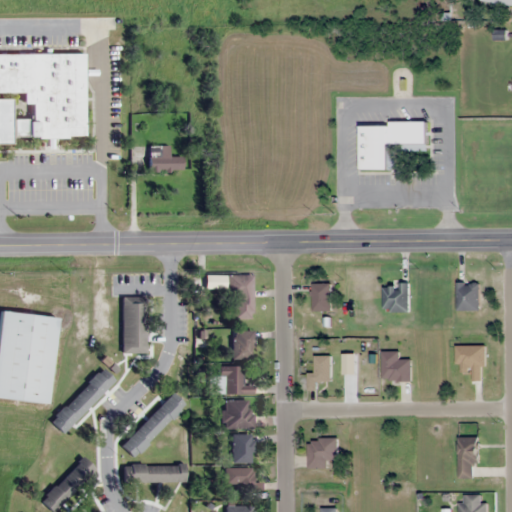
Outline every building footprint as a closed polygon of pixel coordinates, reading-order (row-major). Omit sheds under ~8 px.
[(82,53),(0,53),(0,91),(22,91),(22,104),(31,104),(31,120),(26,121),(26,137),(82,136),(82,53)] [(427,150),(427,124),(359,123),(359,170),(395,170),(395,150),(427,150)] [(168,145),(147,145),(147,170),(181,170),(181,155),(168,155),(168,145)] [(251,275),(229,275),(229,318),(251,318),(251,275)] [(479,310),(479,282),(456,282),(456,310),(479,310)] [(331,283),(313,283),(313,311),(331,311),(331,283)] [(409,284),(383,284),(383,312),(409,312),(409,284)] [(145,352),(145,296),(121,296),(121,352),(145,352)] [(0,399),(47,404),(55,317),(0,311),(0,399)] [(231,359),(252,359),(252,330),(231,330),(231,359)] [(456,346),(456,367),(472,367),(472,381),(484,381),(484,346),(456,346)] [(382,381),(411,381),(411,360),(400,360),(400,351),(382,351),(382,381)] [(330,356),(315,356),(315,373),(308,373),(308,389),(318,389),(318,381),(330,381),(330,356)] [(241,366),(217,366),(217,393),(252,393),(252,385),(241,385),(241,366)] [(61,433),(113,380),(101,368),(49,421),(61,433)] [(133,458),(184,404),(171,392),(120,445),(133,458)] [(222,428),(252,428),(252,400),(222,400),(222,428)] [(231,463),(252,463),(252,434),(231,434),(231,463)] [(458,479),(477,479),(477,437),(458,437),(458,479)] [(327,460),(338,460),(338,438),(308,438),(308,469),(327,469),(327,460)] [(52,511),(95,469),(81,456),(39,499),(52,511)] [(122,464),(122,481),(183,481),(183,464),(122,464)] [(252,468),(224,468),(224,488),(261,488),(261,482),(252,482),(252,468)] [(487,511),(487,503),(481,503),(481,494),(467,494),(467,504),(458,504),(458,511),(487,511)]
